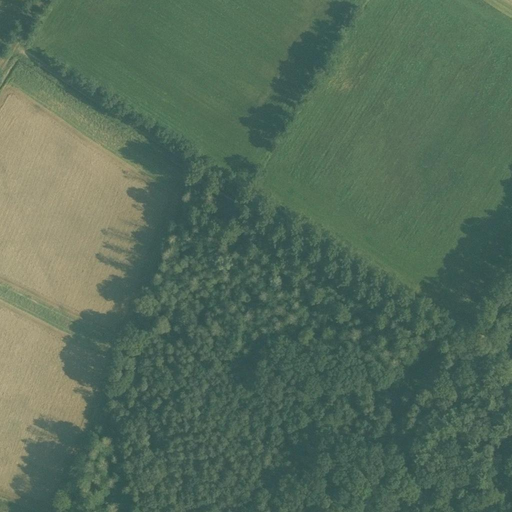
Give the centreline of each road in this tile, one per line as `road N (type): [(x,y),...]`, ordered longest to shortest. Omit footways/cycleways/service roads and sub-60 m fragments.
road 1 (track): [(475,350),(13,46)]
road 2 (track): [(475,350),(377,511)]
